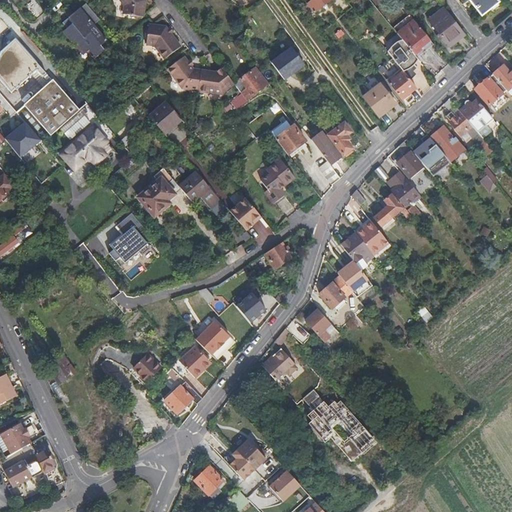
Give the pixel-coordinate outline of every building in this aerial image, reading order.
[(120,0),(125,6),(123,14),(144,17),(146,0),(120,0)] [(311,0),(307,4),(315,14),(332,0),(335,0),(337,1),(337,0),(311,0)] [(500,2),(498,0),(469,0),(482,17),(500,2)] [(82,8),(80,6),(74,11),(76,13),(69,20),(68,19),(60,26),(64,30),(59,34),(65,41),(67,38),(76,48),(77,47),(83,54),(86,51),(91,57),(99,49),(98,47),(103,42),(90,27),(94,22),(82,8)] [(463,31),(444,7),(428,20),(446,44),(463,31)] [(414,20),(397,33),(402,39),(415,56),(422,50),(421,49),(431,41),(414,20)] [(168,29),(166,27),(149,24),(146,45),(155,46),(165,59),(181,47),(172,34),(168,29)] [(466,35),(463,31),(446,44),(449,48),(466,35)] [(16,39),(1,52),(0,53),(0,79),(12,93),(12,92),(16,96),(21,92),(17,88),(33,74),(45,88),(17,112),(25,122),(41,140),(43,143),(80,110),(53,80),(16,39)] [(402,39),(387,51),(403,71),(410,80),(411,78),(416,73),(410,65),(418,59),(415,56),(402,39)] [(305,65),(292,48),(272,63),(285,80),(305,65)] [(234,84),(222,67),(215,72),(194,69),(192,67),(188,61),(184,56),(168,69),(183,89),(222,94),(235,84),(234,84)] [(511,71),(511,73),(504,65),(493,75),(507,91),(508,92),(511,88),(511,71)] [(378,69),(382,74),(387,70),(383,66),(378,69)] [(257,67),(234,84),(235,84),(242,94),(247,100),(269,84),(257,67)] [(410,80),(403,71),(388,83),(403,100),(417,89),(410,80)] [(507,91),(493,75),(475,90),(489,107),(507,91)] [(381,83),(363,97),(379,118),(397,105),(392,98),(388,93),(381,83)] [(247,100),(242,94),(231,102),(237,109),(247,100)] [(450,121),(449,121),(462,137),(467,133),(472,139),(487,156),(493,151),(483,139),(459,111),(449,99),(444,104),(450,112),(454,117),(450,121)] [(494,119),(477,99),(472,103),(470,101),(469,101),(468,100),(467,101),(466,101),(465,102),(465,103),(465,104),(465,105),(459,111),(483,139),(492,131),(487,125),(494,119)] [(182,120),(166,102),(149,116),(165,135),(182,120)] [(78,115),(61,130),(70,141),(91,122),(84,115),(88,112),(85,108),(78,115)] [(446,116),(450,121),(454,117),(450,112),(446,116)] [(352,132),(345,123),(332,133),(325,124),(327,122),(323,116),(316,121),(320,127),(321,126),(344,156),(353,149),(348,141),(350,139),(347,136),(352,132)] [(499,126),(494,119),(487,125),(492,131),(499,126)] [(307,141),(295,125),(291,127),(287,121),(271,132),(273,135),(288,155),(307,141)] [(25,122),(5,139),(5,140),(26,164),(40,152),(35,145),(41,140),(25,122)] [(94,126),(62,154),(75,170),(85,161),(93,160),(96,164),(106,155),(105,154),(99,148),(107,142),(107,141),(94,126)] [(444,126),(430,138),(446,157),(449,161),(465,148),(456,137),(454,139),(444,126)] [(271,132),(269,129),(257,138),(262,144),(273,135),(271,132)] [(323,131),(312,140),(315,145),(318,148),(328,162),(331,165),(342,156),(323,131)] [(130,133),(121,141),(125,146),(134,138),(130,133)] [(467,143),(472,139),(467,133),(462,137),(467,143)] [(446,157),(430,138),(427,134),(421,139),(424,143),(421,146),(422,147),(415,154),(429,171),(446,157)] [(107,142),(99,148),(105,154),(112,148),(107,142)] [(404,142),(399,146),(407,155),(411,151),(412,151),(404,142)] [(465,148),(449,161),(451,163),(467,150),(465,148)] [(424,167),(411,151),(407,155),(397,163),(410,179),(424,167)] [(296,178),(281,159),(267,170),(270,174),(261,181),(268,189),(264,192),(274,204),(286,195),(281,189),(296,178)] [(482,160),(478,164),(487,175),(488,176),(492,173),(482,160)] [(331,165),(328,162),(319,168),(332,185),(341,179),(331,165)] [(389,177),(380,166),(374,171),(383,182),(389,177)] [(158,181),(138,197),(155,217),(171,204),(168,201),(182,189),(179,186),(164,168),(154,176),(158,181)] [(420,195),(400,171),(387,183),(392,189),(407,206),(420,195)] [(221,201),(196,172),(179,186),(182,189),(194,203),(201,197),(211,209),(221,201)] [(0,176),(0,201),(9,193),(9,189),(15,184),(4,173),(0,176)] [(499,180),(492,173),(488,176),(494,184),(499,180)] [(488,176),(487,175),(480,181),(489,192),(497,186),(494,184),(488,176)] [(407,206),(392,189),(390,190),(405,207),(406,208),(407,206)] [(366,201),(357,190),(352,196),(360,206),(366,201)] [(229,197),(233,204),(243,197),(239,191),(229,197)] [(392,195),(384,201),(389,206),(374,218),(382,227),(401,211),(408,219),(412,215),(408,210),(406,208),(405,207),(404,209),(392,195)] [(246,199),(236,208),(250,225),(260,216),(246,199)] [(414,205),(408,210),(412,215),(415,219),(421,213),(414,205)] [(236,208),(231,212),(246,231),(262,218),(260,216),(250,225),(236,208)] [(144,227),(132,214),(117,226),(124,235),(111,246),(114,250),(110,254),(122,267),(140,252),(143,256),(152,248),(138,232),(144,227)] [(389,244),(371,221),(356,234),(374,256),(389,244)] [(17,228),(0,240),(0,255),(1,256),(9,250),(11,252),(14,249),(13,248),(19,242),(15,236),(20,232),(17,228)] [(353,261),(362,271),(368,266),(367,264),(375,257),(374,256),(356,234),(356,233),(341,245),(353,261)] [(292,258),(282,243),(265,254),(275,269),(292,258)] [(265,277),(255,261),(247,266),(260,281),(265,277)] [(362,271),(353,261),(337,273),(340,276),(352,292),(353,292),(368,280),(362,271)] [(236,281),(233,275),(219,285),(222,288),(226,285),(228,287),(236,281)] [(352,292),(340,276),(319,294),(333,309),(352,292)] [(373,286),(368,280),(353,292),(357,298),(373,286)] [(215,298),(206,289),(198,291),(209,304),(215,298)] [(280,304),(268,291),(263,295),(276,310),(280,304)] [(267,310),(252,293),(237,306),(251,323),(267,310)] [(425,322),(432,317),(424,306),(417,311),(425,322)] [(317,310),(305,321),(325,343),(337,332),(317,310)] [(312,336),(293,319),(287,327),(293,334),(303,345),(312,336)] [(196,340),(212,356),(218,350),(224,343),(230,337),(215,321),(196,340)] [(291,334),(286,329),(275,342),(281,347),(291,334)] [(69,339),(62,344),(72,363),(77,360),(77,359),(78,358),(72,348),(78,344),(74,337),(75,337),(71,330),(65,334),(69,339)] [(212,356),(217,361),(236,342),(230,337),(224,343),(218,350),(212,356)] [(62,344),(58,346),(63,354),(64,354),(71,364),(72,363),(62,344)] [(178,360),(172,368),(182,378),(189,372),(196,379),(204,370),(202,368),(210,360),(196,345),(179,361),(178,360)] [(281,349),(262,366),(276,381),(285,372),(289,376),(298,368),(294,364),(295,364),(281,349)] [(47,367),(42,370),(55,388),(77,373),(71,364),(64,354),(63,354),(46,366),(47,367)] [(162,368),(147,354),(134,368),(144,379),(143,380),(147,383),(162,368)] [(210,360),(202,368),(204,370),(212,363),(210,360)] [(172,368),(167,374),(173,379),(177,373),(172,368)] [(0,404),(18,396),(6,374),(0,377),(0,404)] [(186,382),(165,402),(177,415),(193,399),(198,404),(203,399),(186,382)] [(339,437),(323,419),(313,428),(328,446),(339,437)] [(0,435),(11,455),(32,443),(29,437),(31,436),(25,426),(23,427),(21,423),(0,435)] [(267,459),(253,444),(249,440),(233,455),(237,459),(230,466),(244,481),(267,459)] [(56,465),(48,450),(38,455),(32,443),(11,455),(0,460),(0,463),(13,488),(42,473),(43,470),(44,472),(56,465)] [(210,466),(195,480),(213,499),(222,491),(218,487),(224,481),(210,466)] [(287,471),(270,487),(283,502),(301,486),(287,471)] [(237,511),(250,501),(239,490),(219,509),(221,511),(237,511)] [(213,511),(219,507),(215,501),(205,510),(206,511),(213,511)] [(324,511),(315,502),(304,511),(324,511)]
